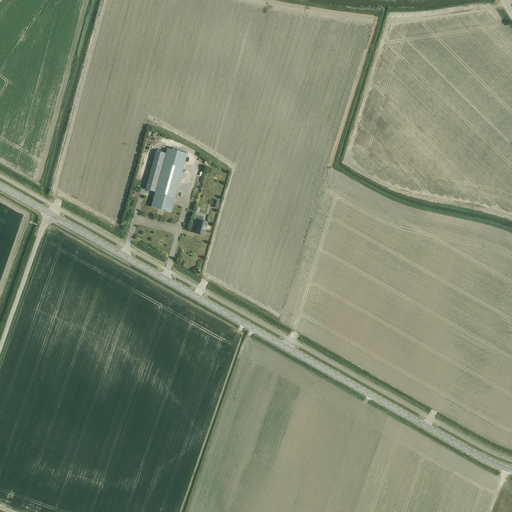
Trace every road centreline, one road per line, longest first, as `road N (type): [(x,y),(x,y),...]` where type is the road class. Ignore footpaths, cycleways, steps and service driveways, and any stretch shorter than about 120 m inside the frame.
road 1 (secondary): [(511,471),(49,214)]
road 2 (unclassified): [(0,345),(49,214)]
